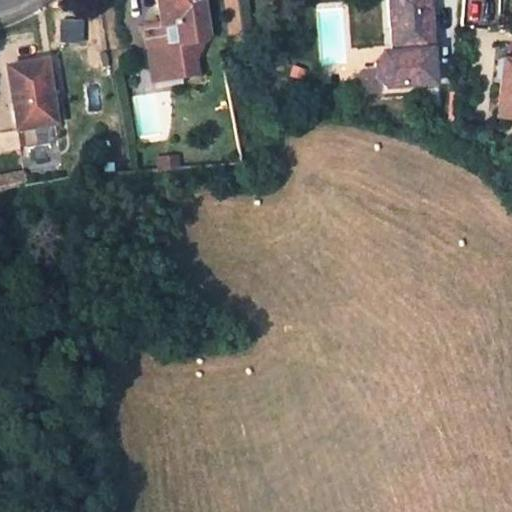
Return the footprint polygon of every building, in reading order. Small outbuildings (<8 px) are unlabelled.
[(142,26),(149,67),(194,60),(207,35),(201,0),(155,0),(157,7),(159,24),(142,26)] [(432,82),(426,0),(387,0),(391,51),(381,52),(373,62),(374,77),(384,85),(432,82)] [(157,7),(140,9),(142,26),(159,24),(157,7)] [(507,63),(502,62),(497,116),(511,117),(511,46),(509,46),(507,63)] [(5,68),(15,129),(53,123),(43,61),(5,68)]
